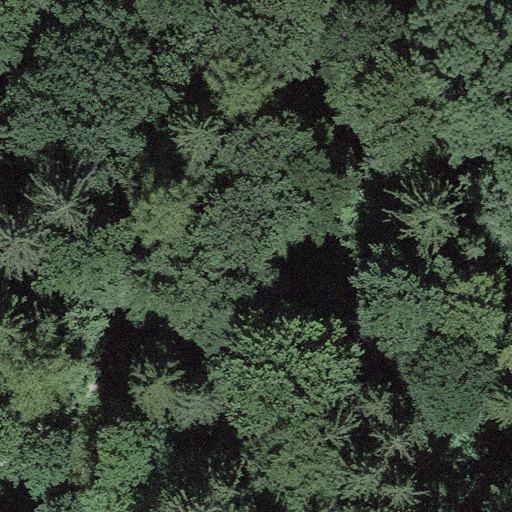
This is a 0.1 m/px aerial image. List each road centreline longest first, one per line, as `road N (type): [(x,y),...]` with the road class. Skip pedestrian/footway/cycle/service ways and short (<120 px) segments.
road 1 (track): [(0,442),(163,323),(337,216)]
road 2 (track): [(511,121),(337,216)]
